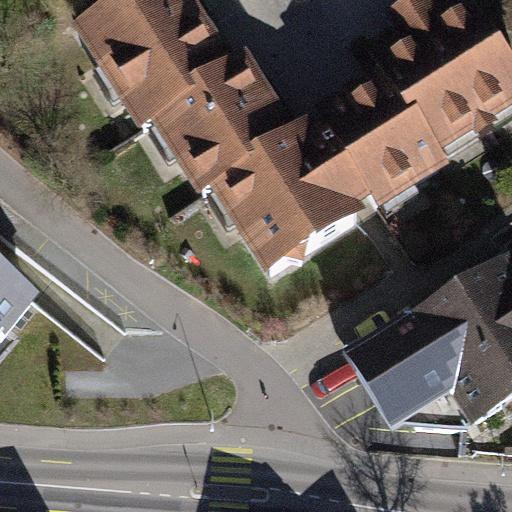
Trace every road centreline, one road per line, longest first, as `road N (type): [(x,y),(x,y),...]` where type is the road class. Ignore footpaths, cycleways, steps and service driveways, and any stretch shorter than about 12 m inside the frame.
road 1 (residential): [(0,171),(124,276),(258,373),(295,444),(300,498)]
road 2 (tertiary): [(0,481),(300,498)]
